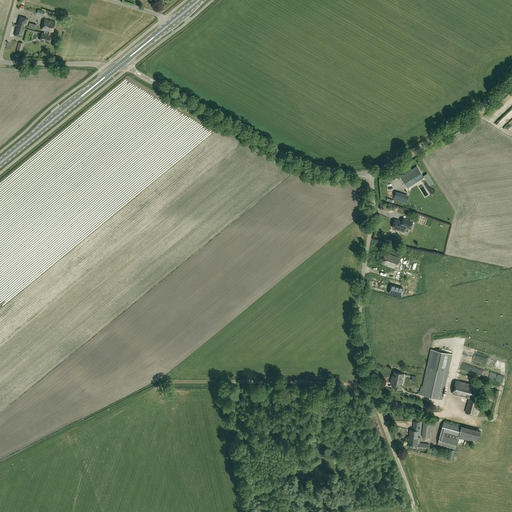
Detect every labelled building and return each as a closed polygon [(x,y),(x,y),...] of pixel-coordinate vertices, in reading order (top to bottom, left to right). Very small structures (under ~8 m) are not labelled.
[(24,28),(27,19),(20,16),(17,26),(24,28)] [(45,30),(44,34),(45,34),(46,32),(49,32),(48,35),(50,35),(51,32),(53,33),(55,23),(45,20),(42,29),(45,30)] [(22,38),(24,28),(17,26),(14,36),(22,38)] [(52,36),(50,35),(48,35),(49,32),(46,32),(45,34),(44,34),(42,34),(40,40),(50,43),(52,36)] [(414,173),(397,182),(403,191),(420,183),(414,173)] [(400,197),(390,194),(388,202),(397,206),(400,197)] [(405,227),(410,229),(413,222),(403,218),(402,222),(395,220),(392,228),(404,232),(405,227)] [(400,258),(390,255),(388,254),(385,253),(381,264),(396,269),(400,258)] [(391,286),(388,294),(400,297),(402,289),(391,286)] [(442,400),(448,372),(452,354),(431,350),(427,367),(423,387),(421,387),(420,395),(442,400)] [(400,386),(403,374),(394,372),(393,376),(392,376),(390,384),(394,385),(393,389),(401,391),(402,386),(400,386)] [(481,388),(456,381),(452,394),(469,399),(465,413),(476,416),(479,403),(477,402),(481,388)] [(483,428),(479,454),(491,456),(497,421),(488,420),(486,429),(483,428)] [(457,443),(461,426),(444,421),(437,445),(455,450),(457,443)] [(410,431),(409,445),(429,447),(429,444),(420,443),(420,438),(417,438),(418,431),(421,431),(422,423),(414,422),(413,431),(410,431)] [(430,438),(431,427),(431,423),(423,422),(422,427),(421,437),(430,438)]
